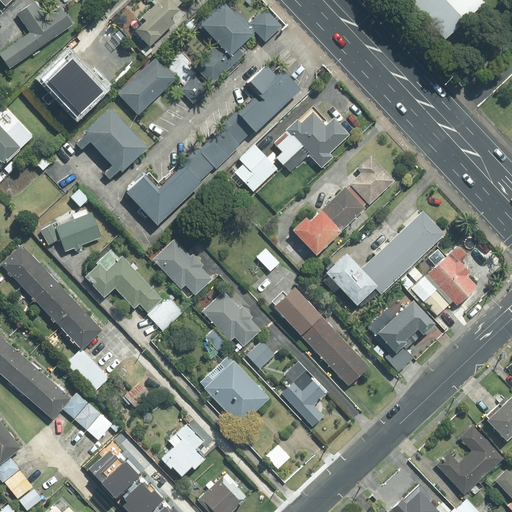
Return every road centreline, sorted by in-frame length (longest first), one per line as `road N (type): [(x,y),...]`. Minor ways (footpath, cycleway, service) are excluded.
road 1 (residential): [(303,511),(511,319)]
road 2 (primary): [(511,197),(326,0)]
